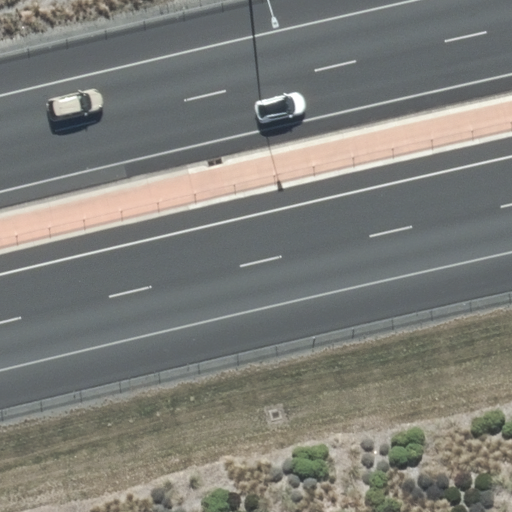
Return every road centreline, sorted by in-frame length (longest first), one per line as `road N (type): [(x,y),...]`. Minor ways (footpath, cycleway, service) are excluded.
road 1 (motorway): [(511,201),(0,318)]
road 2 (motorway): [(0,141),(511,25)]
